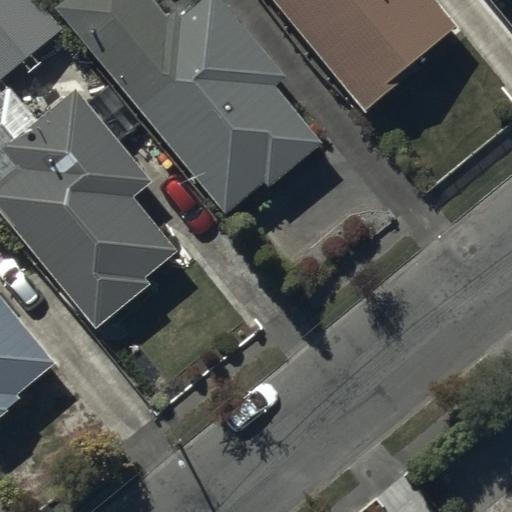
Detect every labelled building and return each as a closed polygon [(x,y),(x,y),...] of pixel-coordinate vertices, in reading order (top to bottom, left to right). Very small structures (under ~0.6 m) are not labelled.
[(33,0),(0,0),(0,81),(0,82),(60,32),(33,0)] [(66,0),(54,11),(226,217),(264,185),(269,191),(324,145),(275,86),(286,77),(222,0),(205,0),(183,19),(178,12),(168,20),(151,0),(66,0)] [(437,0),(277,0),(367,108),(462,29),(437,0)] [(156,183),(79,87),(1,149),(17,169),(0,181),(0,211),(97,332),(151,289),(145,281),(180,254),(136,199),(156,183)] [(0,409),(9,402),(8,400),(22,389),(19,386),(56,355),(0,285),(0,409)]
